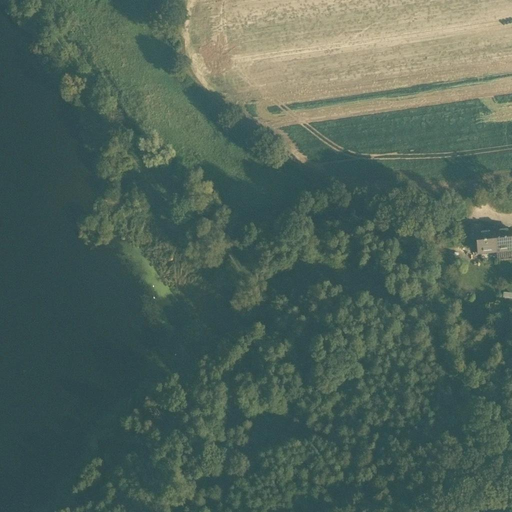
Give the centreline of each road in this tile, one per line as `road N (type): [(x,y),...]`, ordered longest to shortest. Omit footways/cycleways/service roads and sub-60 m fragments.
road 1 (track): [(497,511),(427,312)]
road 2 (track): [(178,0),(167,41),(172,55),(227,114)]
road 3 (track): [(427,312),(415,270),(450,230),(475,218)]
